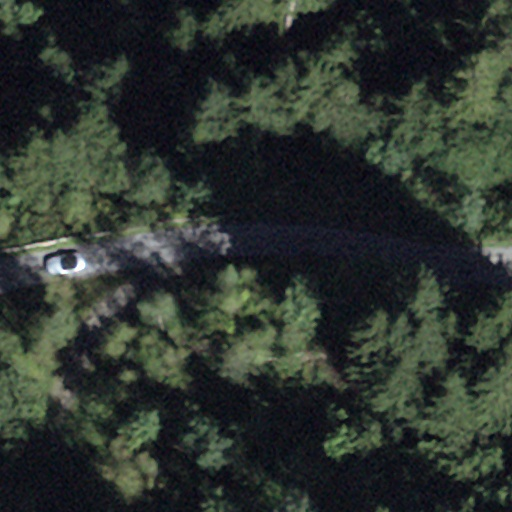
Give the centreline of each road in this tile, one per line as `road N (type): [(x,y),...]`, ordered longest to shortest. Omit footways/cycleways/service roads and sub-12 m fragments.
road 1 (unclassified): [(0,279),(213,243),(432,270),(511,265)]
road 2 (track): [(81,511),(49,472),(68,366),(213,243)]
